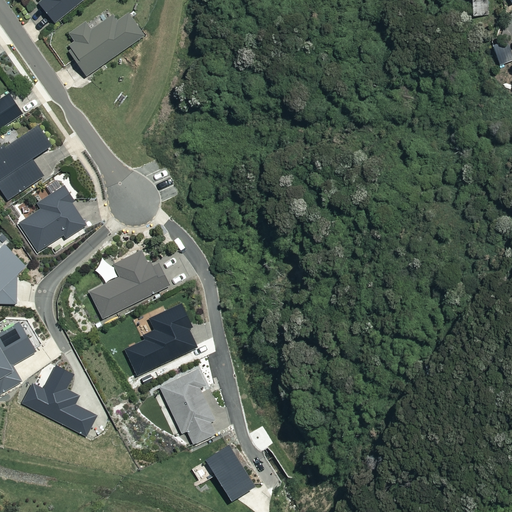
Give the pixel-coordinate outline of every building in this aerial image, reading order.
[(42,0),(43,0),(39,3),(54,22),(82,0),(42,0)] [(483,0),(472,0),(473,16),(489,16),(489,4),(483,4),(483,0)] [(145,37),(130,14),(118,22),(114,16),(91,31),(86,23),(70,34),(76,43),(68,49),(86,76),(145,37)] [(0,101),(0,100),(0,128),(22,114),(10,95),(0,101)] [(50,147),(38,128),(7,148),(5,145),(0,148),(0,188),(7,200),(43,176),(32,159),(50,147)] [(74,202),(64,187),(37,205),(41,210),(20,224),(38,252),(63,235),(65,239),(86,225),(71,203),(74,202)] [(0,304),(18,304),(17,275),(26,266),(5,245),(0,250),(0,304)] [(152,268),(144,251),(114,266),(120,278),(90,292),(103,319),(170,286),(159,265),(152,268)] [(192,327),(182,306),(149,321),(154,332),(141,338),(143,342),(125,351),(137,376),(197,347),(188,329),(192,327)] [(0,393),(23,380),(13,364),(37,350),(18,319),(0,329),(0,393)] [(205,386),(198,370),(160,387),(182,434),(187,431),(193,444),(216,434),(212,425),(214,418),(200,389),(205,386)] [(254,486),(229,446),(206,460),(232,500),(254,486)]
